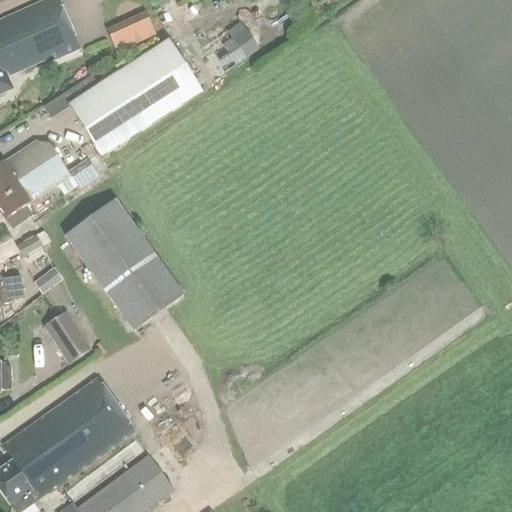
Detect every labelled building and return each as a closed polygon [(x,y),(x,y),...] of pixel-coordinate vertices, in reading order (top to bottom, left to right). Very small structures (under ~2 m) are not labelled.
[(46,0),(0,21),(0,96),(5,94),(0,83),(0,81),(43,63),(44,66),(80,50),(56,0),(46,0)] [(148,20),(109,38),(117,54),(156,36),(148,20)] [(215,74),(259,54),(244,23),(201,43),(215,74)] [(171,39),(45,108),(50,116),(65,108),(92,158),(203,97),(171,39)] [(71,177),(50,146),(37,143),(4,165),(3,164),(0,165),(0,210),(7,221),(26,209),(30,206),(30,205),(44,196),(44,195),(71,177)] [(77,188),(98,177),(90,161),(69,172),(77,188)] [(65,238),(133,333),(183,297),(115,203),(65,238)] [(26,209),(7,221),(14,232),(33,219),(26,209)] [(35,236),(0,257),(6,266),(22,256),(28,265),(46,254),(35,236)] [(54,268),(34,281),(42,294),(62,281),(54,268)] [(0,325),(4,325),(1,307),(1,306),(11,305),(10,301),(23,300),(20,280),(8,281),(0,281),(0,325)] [(91,352),(66,314),(43,329),(68,367),(91,352)] [(0,395),(0,393),(11,393),(10,370),(6,370),(6,365),(0,365),(0,364),(0,395)] [(0,493),(13,511),(25,511),(134,434),(97,381),(3,449),(12,463),(0,471),(0,493)] [(144,511),(172,492),(148,459),(134,441),(63,494),(76,511),(144,511)]
